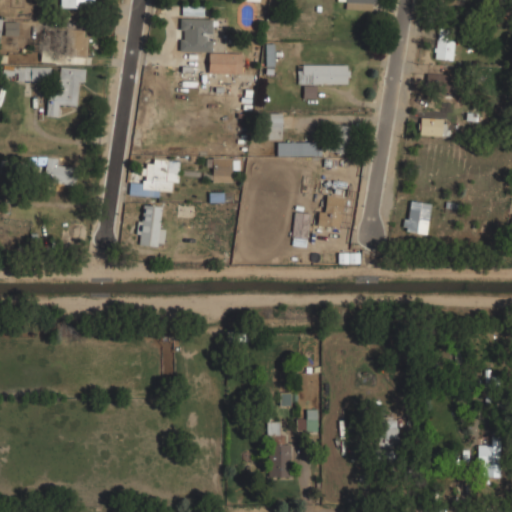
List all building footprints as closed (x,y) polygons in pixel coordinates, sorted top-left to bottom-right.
[(370,9),(370,0),(344,0),(344,8),(370,9)] [(178,50),(207,51),(206,72),(240,72),(241,51),(211,51),(211,16),(201,16),(201,5),(179,5),(178,50)] [(4,34),(16,34),(16,22),(4,22),(4,34)] [(61,56),(86,56),(86,28),(61,28),(61,56)] [(434,58),(452,58),(452,36),(434,36),(434,58)] [(347,63),(296,63),(296,83),(303,83),(303,96),(315,96),(315,83),(347,83),(347,63)] [(15,79),(50,79),(50,65),(2,65),(2,74),(15,74),(15,79)] [(46,93),(45,114),(56,115),(57,104),(74,105),(75,85),(83,86),(84,67),(58,66),(56,93),(46,93)] [(441,73),(426,73),(426,86),(441,86),(441,73)] [(259,112),(259,138),(280,138),(280,112),(259,112)] [(418,133),(447,133),(447,117),(418,117),(418,133)] [(351,154),(355,126),(331,122),(327,150),(351,154)] [(275,155),(315,155),(315,141),(275,141),(275,155)] [(128,194),(157,196),(157,188),(176,189),(177,159),(144,157),(142,185),(128,184),(128,194)] [(231,180),(231,157),(211,157),(211,180),(231,180)] [(74,164),(45,159),(42,178),(70,184),(74,164)] [(318,225),(340,227),(343,195),(320,193),(318,225)] [(404,231),(427,231),(427,201),(404,201),(404,231)] [(163,245),(164,225),(159,225),(160,205),(139,204),(137,244),(163,245)] [(307,239),(307,211),(291,210),(291,238),(307,239)] [(317,409),(305,409),(305,431),(317,431),(317,409)] [(396,417),(378,417),(378,437),(396,437),(396,417)] [(304,430),(305,419),(296,419),(295,430),(304,430)] [(267,477),(289,477),(289,442),(267,442),(267,477)] [(501,464),(501,445),(477,445),(477,464),(501,464)]
